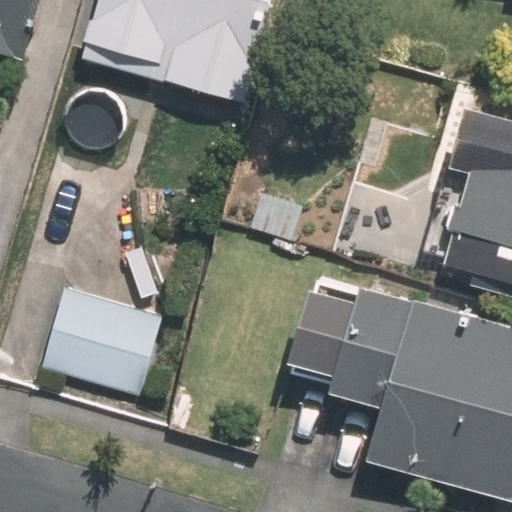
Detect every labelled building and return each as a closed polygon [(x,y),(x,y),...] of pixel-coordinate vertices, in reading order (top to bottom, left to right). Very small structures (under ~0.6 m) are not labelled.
[(42,0),(0,0),(0,71),(17,77),(42,0)] [(285,0),(118,0),(104,47),(259,92),(285,0)] [(511,112),(469,100),(453,157),(471,162),(444,257),(511,275),(511,112)] [(0,164),(11,128),(0,124),(0,164)] [(178,298),(73,267),(49,347),(154,378),(178,298)] [(511,321),(364,279),(333,384),(387,399),(366,468),(511,510),(511,321)]
